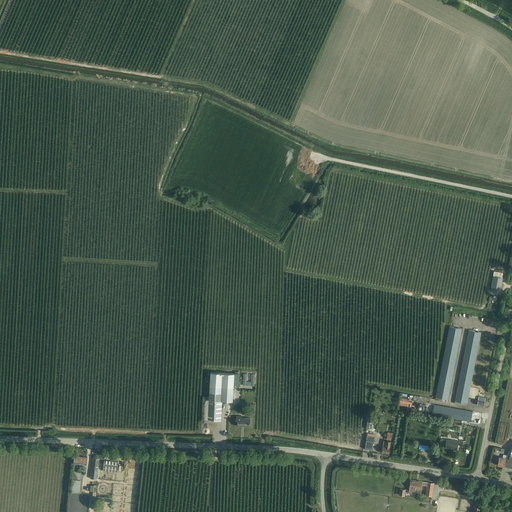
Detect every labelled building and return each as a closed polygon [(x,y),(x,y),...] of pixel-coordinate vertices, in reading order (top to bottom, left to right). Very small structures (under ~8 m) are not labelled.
[(503,278),(493,276),(490,290),(500,292),(503,278)] [(450,326),(435,397),(448,400),(462,328),(450,326)] [(481,332),(469,330),(455,401),(467,403),(481,332)] [(207,400),(208,400),(207,420),(221,421),(222,401),(233,401),(234,373),(210,372),(209,397),(207,397),(207,400)] [(484,406),(486,398),(479,397),(477,405),(484,406)] [(456,408),(454,419),(471,422),(473,412),(473,411),(456,408)] [(236,416),(236,423),(238,423),(238,426),(250,426),(250,419),(241,418),(241,416),(236,416)] [(366,440),(365,450),(372,451),(374,441),(375,437),(367,436),(366,440)] [(447,440),(446,448),(453,449),(453,450),(457,450),(459,441),(447,440)] [(389,454),(390,447),(391,441),(386,441),(385,446),(383,446),(382,453),(389,454)] [(85,465),(87,457),(73,455),(72,463),(85,465)] [(499,457),(497,465),(504,467),(504,466),(507,467),(509,456),(507,456),(503,455),(503,457),(499,457)] [(98,458),(93,457),(90,478),(96,479),(98,458)] [(74,471),(71,491),(79,492),(82,472),(74,471)] [(422,481),(411,479),(410,490),(416,491),(416,488),(421,489),(422,485),(427,486),(426,491),(433,492),(434,483),(422,481)]
